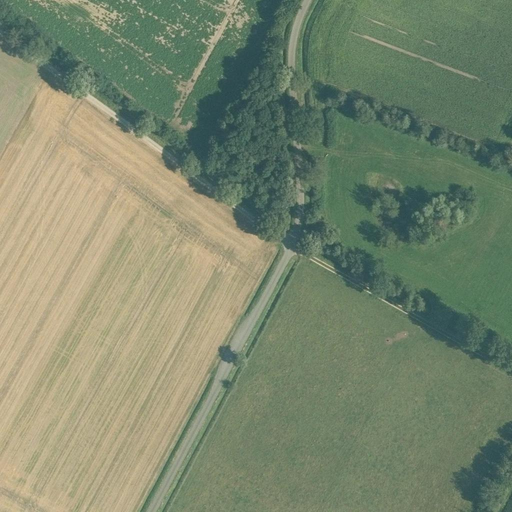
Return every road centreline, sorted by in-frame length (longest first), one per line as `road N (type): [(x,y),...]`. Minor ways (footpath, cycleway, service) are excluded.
road 1 (track): [(309,0),(295,27),(291,67),(300,206),(294,239),(149,511)]
road 2 (track): [(0,33),(291,245)]
